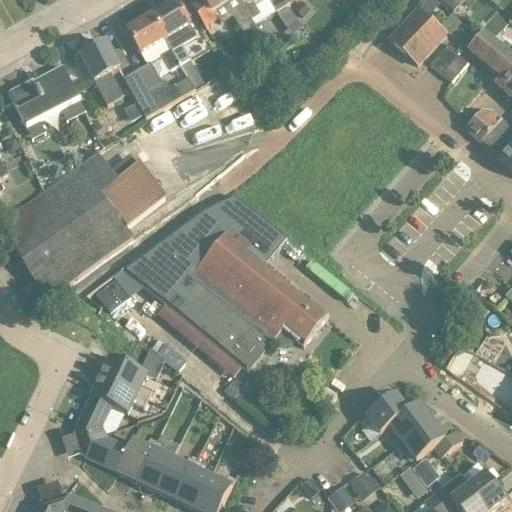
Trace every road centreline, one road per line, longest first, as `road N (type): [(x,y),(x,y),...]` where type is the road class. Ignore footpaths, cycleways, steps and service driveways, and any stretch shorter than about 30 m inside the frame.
road 1 (residential): [(263,511),(367,395),(392,381),(417,385),(511,458)]
road 2 (residential): [(0,476),(56,355),(0,313)]
